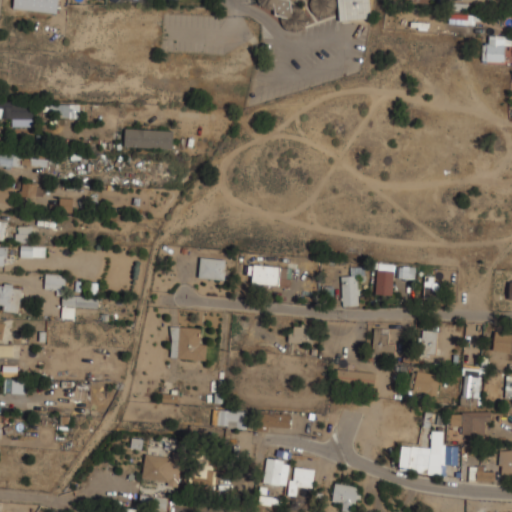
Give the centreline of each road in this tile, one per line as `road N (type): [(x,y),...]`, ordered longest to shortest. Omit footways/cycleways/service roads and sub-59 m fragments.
road 1 (residential): [(185,295),(359,314),(511,316)]
road 2 (residential): [(266,438),(319,446),(411,482),(511,491)]
